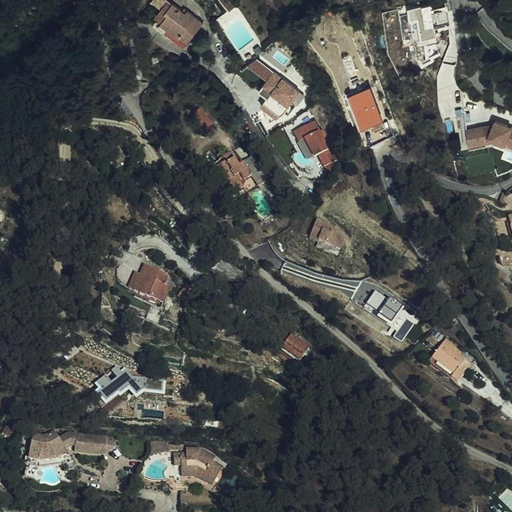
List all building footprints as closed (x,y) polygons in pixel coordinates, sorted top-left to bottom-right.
[(179,40),(197,18),(181,5),(179,7),(176,5),(170,0),(157,0),(150,9),(155,13),(151,17),(179,40)] [(245,25),(252,21),(239,1),(218,15),(243,53),(251,48),(247,41),(251,39),(247,34),(250,32),(245,25)] [(438,38),(436,23),(452,21),(449,1),(411,6),(416,42),(438,38)] [(267,65),(253,84),(261,91),(259,93),(277,107),(283,99),(282,98),(292,84),(267,65)] [(349,92),(361,124),(382,117),(370,85),(349,92)] [(277,107),(259,93),(255,99),(271,111),(277,107)] [(183,112),(196,131),(204,126),(190,105),(182,110),(183,112)] [(308,114),(287,127),(293,137),(298,133),(308,151),(312,149),(314,147),(316,150),(314,151),(318,159),(331,152),(325,141),(323,142),(312,125),(314,123),(308,114)] [(511,143),(511,129),(506,126),(505,129),(501,128),(502,125),(490,120),(489,122),(462,126),(464,143),(481,140),(480,136),(483,136),(490,139),(499,143),(501,139),(511,143)] [(511,143),(501,139),(499,143),(511,148),(511,143)] [(219,150),(209,157),(211,161),(203,167),(210,178),(216,174),(219,180),(213,185),(220,196),(234,187),(231,182),(242,176),(232,161),(228,164),(219,150)] [(211,161),(209,157),(196,165),(206,180),(201,183),(218,205),(239,192),(234,187),(220,196),(213,185),(219,180),(216,174),(210,178),(203,167),(211,161)] [(10,164),(4,166),(8,175),(13,172),(10,164)] [(309,215),(303,236),(337,245),(341,232),(325,227),(327,219),(309,215)] [(499,228),(495,229),(501,254),(511,251),(511,216),(503,218),(505,227),(499,228)] [(493,220),(495,229),(499,228),(505,227),(503,218),(493,220)] [(190,240),(183,249),(199,261),(206,252),(190,240)] [(157,302),(160,290),(159,290),(132,284),(127,306),(128,306),(128,308),(132,309),(133,307),(152,311),(154,301),(157,302)] [(371,287),(361,301),(380,315),(379,317),(386,322),(400,301),(391,295),(388,298),(371,287)] [(380,315),(361,301),(357,306),(377,320),(379,317),(380,315)] [(160,311),(159,318),(172,321),(173,314),(160,311)] [(440,336),(426,355),(448,370),(446,374),(453,380),(459,371),(453,367),(461,356),(449,347),(452,344),(440,336)] [(282,342),(275,337),(265,350),(272,355),(282,342)] [(272,355),(289,370),(300,357),(282,342),(272,355)] [(104,405),(128,388),(137,401),(160,384),(151,371),(136,381),(123,363),(94,385),(98,390),(95,392),(104,405)] [(292,380),(287,384),(294,392),(299,388),(292,380)] [(27,468),(39,469),(39,465),(55,462),(57,464),(68,457),(65,454),(71,449),(74,450),(74,456),(104,456),(113,447),(104,439),(104,437),(66,437),(58,444),(53,438),(42,444),(30,444),(27,468)] [(168,437),(150,439),(148,450),(168,447),(168,446),(168,441),(168,437)] [(181,461),(180,468),(194,469),(200,472),(198,476),(210,482),(220,463),(211,459),(213,454),(197,446),(187,444),(187,449),(175,448),(173,460),(181,461)] [(194,469),(180,468),(180,472),(193,473),(198,476),(200,472),(194,469)] [(184,486),(178,486),(179,505),(211,503),(211,493),(197,486),(184,486)]
